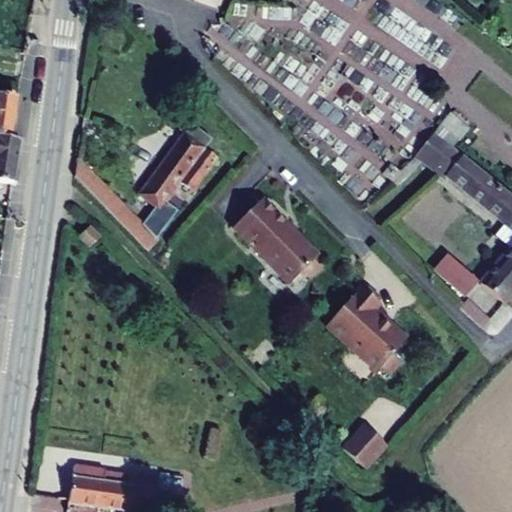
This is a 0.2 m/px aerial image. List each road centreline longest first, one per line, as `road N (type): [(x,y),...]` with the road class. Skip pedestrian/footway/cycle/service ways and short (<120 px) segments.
road 1 (tertiary): [(69,0),(0,511)]
road 2 (residential): [(145,0),(182,13),(186,43),(489,348)]
